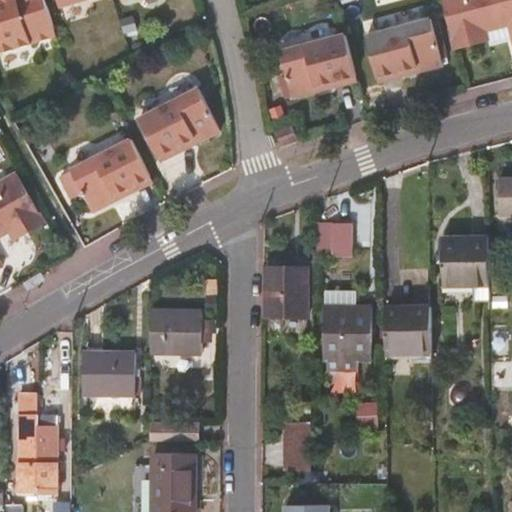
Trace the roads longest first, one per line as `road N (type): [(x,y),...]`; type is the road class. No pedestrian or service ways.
road 1 (residential): [(229,214),(246,265),(243,511)]
road 2 (residential): [(0,341),(229,214)]
road 3 (residential): [(264,199),(511,120)]
road 4 (unclassified): [(264,199),(218,0)]
